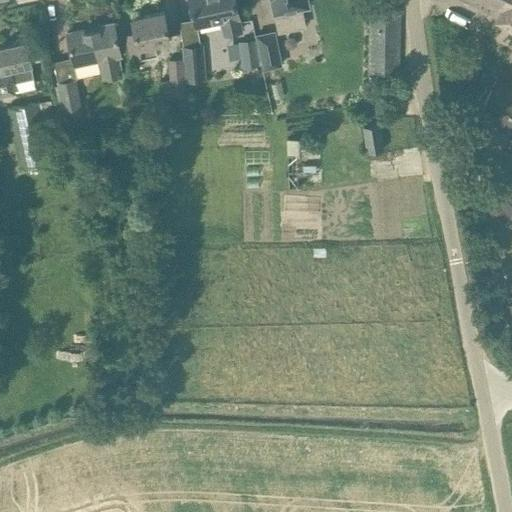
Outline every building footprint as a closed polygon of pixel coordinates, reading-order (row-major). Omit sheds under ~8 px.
[(238,15),(236,4),(235,0),(190,0),(195,24),(222,18),(225,33),(241,30),(238,15)] [(271,0),(274,12),(275,11),(279,30),(305,25),(301,6),(309,4),(308,0),(271,0)] [(511,26),(511,0),(466,0),(499,16),(497,19),(511,26)] [(370,10),(369,70),(399,70),(400,11),(370,10)] [(170,39),(168,31),(164,11),(132,18),(136,33),(125,35),(130,59),(157,53),(154,42),(170,39)] [(121,53),(118,41),(114,21),(98,25),(98,27),(68,34),(74,63),(100,58),(104,76),(121,73),(117,54),(121,53)] [(274,30),(257,34),(264,67),(281,63),(274,30)] [(0,45),(0,62),(1,69),(2,74),(0,74),(0,93),(16,90),(14,81),(35,77),(27,40),(0,45)] [(202,44),(183,45),(186,79),(193,79),(204,78),(202,44)] [(186,79),(184,57),(168,58),(170,78),(159,78),(160,95),(186,93),(186,87),(186,79)] [(511,75),(500,70),(478,116),(511,132),(511,75)] [(85,123),(75,77),(57,81),(62,102),(55,104),(61,128),(85,123)] [(52,160),(38,101),(9,108),(22,166),(52,160)] [(379,121),(363,124),(368,150),(383,148),(379,121)] [(287,185),(324,184),(322,134),(285,135),(287,185)] [(511,177),(504,174),(485,212),(511,225),(511,177)]
